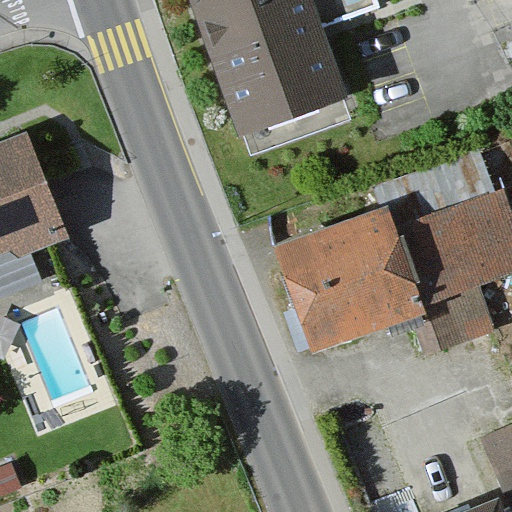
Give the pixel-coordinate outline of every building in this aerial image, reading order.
[(188,0),(238,136),(346,98),(321,30),(376,10),(372,0),(188,0)] [(511,39),(497,46),(511,79),(511,39)] [(21,139),(0,147),(0,251),(9,247),(14,258),(62,239),(21,139)] [(375,183),(384,208),(391,227),(498,189),(483,145),(375,183)] [(511,269),(511,227),(498,189),(391,227),(420,309),(406,314),(421,356),(488,332),(471,284),(511,269)] [(384,208),(277,246),(313,347),(406,314),(420,309),(391,227),(384,208)] [(511,430),(480,445),(508,510),(511,508),(511,430)]
